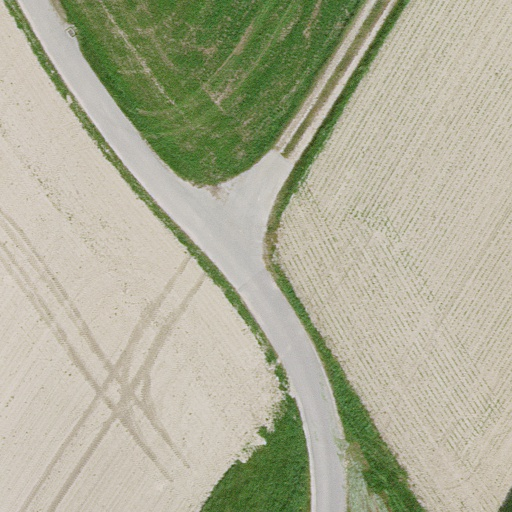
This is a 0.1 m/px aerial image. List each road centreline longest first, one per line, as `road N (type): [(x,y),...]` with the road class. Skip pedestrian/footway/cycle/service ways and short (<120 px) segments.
road 1 (unclassified): [(34,0),(103,114),(279,321),(317,407),(328,511)]
road 2 (track): [(225,254),(383,0)]
